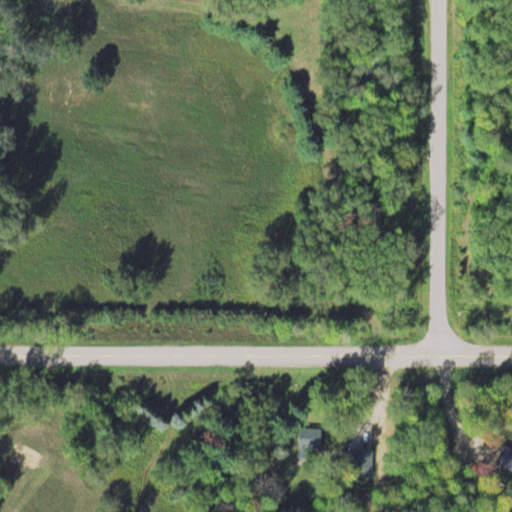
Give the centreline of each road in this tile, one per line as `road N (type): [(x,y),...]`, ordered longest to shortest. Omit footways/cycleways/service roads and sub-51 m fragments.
road 1 (residential): [(0,349),(511,354)]
road 2 (residential): [(439,353),(437,0)]
